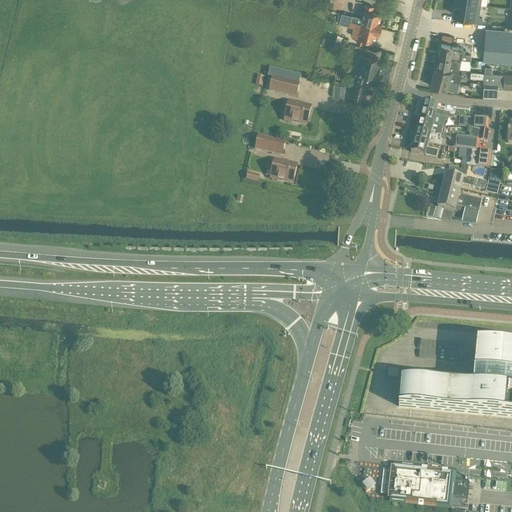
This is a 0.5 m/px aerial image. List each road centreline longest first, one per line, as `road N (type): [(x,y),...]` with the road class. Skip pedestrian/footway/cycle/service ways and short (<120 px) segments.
road 1 (motorway): [(335,273),(0,255)]
road 2 (motorway): [(0,284),(252,295)]
road 3 (secondary): [(300,511),(355,297)]
road 4 (secondary): [(308,356),(267,511)]
road 5 (secondary): [(355,297),(511,307)]
road 6 (secondary): [(511,289),(360,275)]
road 7 (unclassified): [(366,217),(397,88)]
